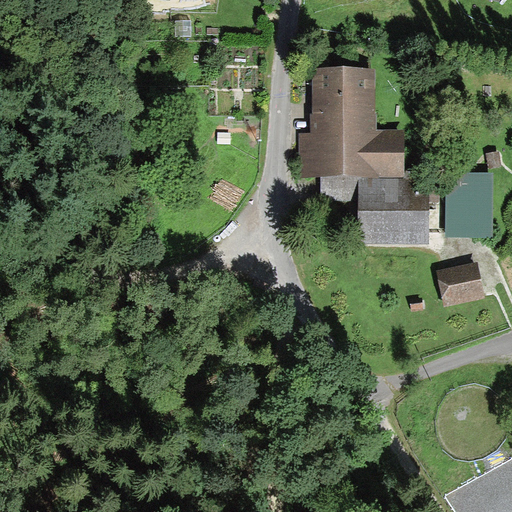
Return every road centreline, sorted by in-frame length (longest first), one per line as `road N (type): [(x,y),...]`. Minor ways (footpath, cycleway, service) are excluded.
road 1 (track): [(436,511),(290,281),(278,511)]
road 2 (track): [(278,222),(183,272),(113,280),(0,231)]
road 3 (residential): [(290,281),(274,150),(291,0)]
